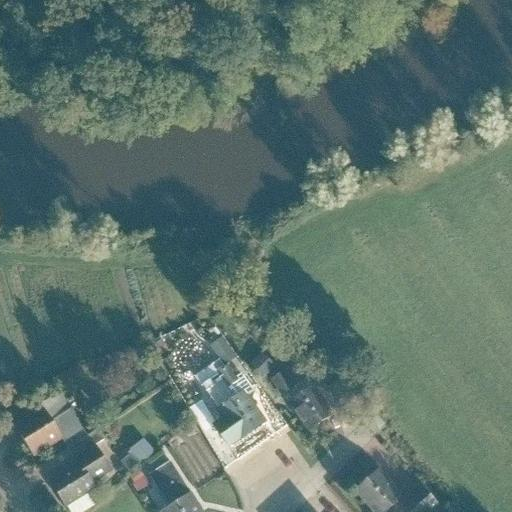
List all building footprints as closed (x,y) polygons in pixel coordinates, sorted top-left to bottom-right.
[(200,375),(212,393),(235,378),(231,371),(241,363),(225,338),(215,345),(224,359),(200,375)] [(266,351),(253,366),(267,377),(279,363),(266,351)] [(337,414),(317,383),(289,400),(309,431),(337,414)] [(267,424),(244,389),(223,404),(230,414),(214,425),(230,449),(267,424)] [(63,440),(44,410),(17,428),(36,458),(63,440)] [(149,439),(123,457),(133,470),(159,452),(149,439)] [(79,467),(52,483),(68,509),(98,490),(91,478),(110,466),(98,447),(75,461),(79,467)] [(170,507),(161,511),(203,511),(172,463),(150,476),(170,507)] [(375,470),(354,488),(374,511),(382,511),(399,497),(375,470)] [(408,502),(413,511),(440,511),(446,510),(436,489),(408,502)]
